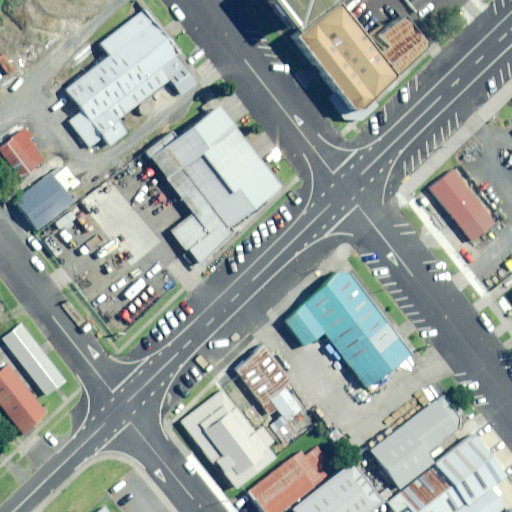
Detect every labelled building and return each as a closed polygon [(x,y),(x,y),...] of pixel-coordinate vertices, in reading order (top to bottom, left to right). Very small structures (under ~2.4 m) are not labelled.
[(344,0),(283,0),(307,30),(344,0)] [(377,44),(346,3),(298,41),(357,116),(400,74),(377,44)] [(184,77),(129,7),(87,40),(96,51),(46,90),(90,146),(108,132),(96,117),(150,75),(164,92),(184,77)] [(377,44),(400,74),(429,47),(406,18),(377,44)] [(147,102),(146,102),(145,102),(144,102),(143,102),(142,102),(140,103),(139,104),(138,105),(138,106),(137,108),(137,109),(137,110),(137,112),(138,113),(139,114),(139,115),(141,116),(142,117),(143,117),(144,117),(146,117),(147,117),(148,117),(150,116),(151,115),(152,114),(152,113),(153,112),(153,110),(153,109),(153,107),(152,106),(152,105),(151,104),(150,103),(148,102),(147,102)] [(283,190),(221,107),(149,160),(191,216),(171,231),(198,266),(232,234),(229,230),(283,190)] [(46,158),(21,126),(0,142),(0,154),(19,179),(46,158)] [(495,221),(454,169),(428,189),(469,242),(495,221)] [(71,201),(49,172),(11,201),(34,230),(71,201)] [(384,403),(430,368),(364,284),(354,284),(318,320),(384,403)] [(64,383),(18,325),(1,339),(47,397),(64,383)] [(293,381),(266,345),(238,375),(262,405),(293,381)] [(47,416),(9,367),(0,374),(0,412),(20,437),(47,416)] [(270,458),(216,390),(181,420),(235,486),(270,458)] [(368,454),(397,491),(429,466),(422,457),(462,426),(440,398),(368,454)] [(500,480),(469,440),(388,503),(395,511),(459,511),(488,490),(500,480)] [(285,511),(333,475),(311,446),(245,498),(256,511),(285,511)] [(369,511),(381,504),(351,466),(291,511),(369,511)] [(488,490),(459,511),(502,511),(502,509),(488,490)]
